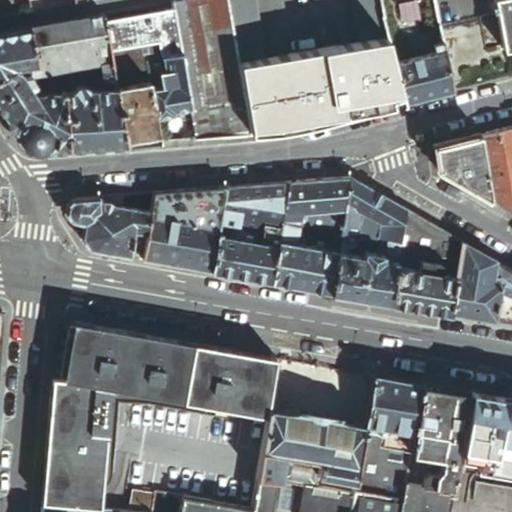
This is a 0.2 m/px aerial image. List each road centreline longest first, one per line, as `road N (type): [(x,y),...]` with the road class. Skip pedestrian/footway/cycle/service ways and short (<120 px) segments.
road 1 (residential): [(32,280),(511,364)]
road 2 (residential): [(363,143),(25,183)]
road 3 (residential): [(16,511),(32,280)]
road 4 (residential): [(511,240),(400,178),(363,143)]
road 5 (residential): [(363,143),(511,104)]
